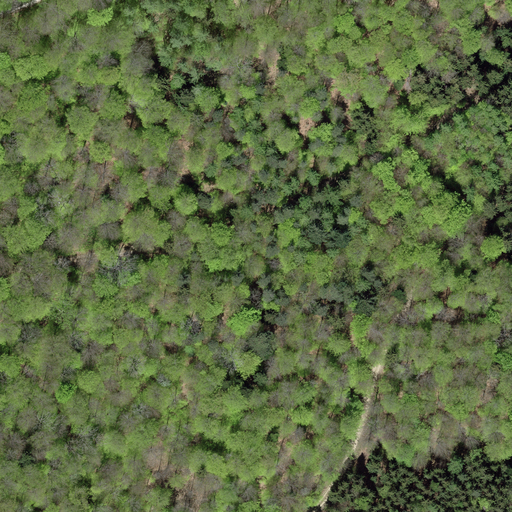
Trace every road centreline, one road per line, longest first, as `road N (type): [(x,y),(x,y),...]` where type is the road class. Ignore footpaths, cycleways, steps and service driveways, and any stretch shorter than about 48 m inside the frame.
road 1 (track): [(0,276),(241,225),(511,82)]
road 2 (track): [(511,177),(451,230),(421,274),(373,376),(335,493),(316,511)]
road 3 (track): [(511,364),(379,363)]
